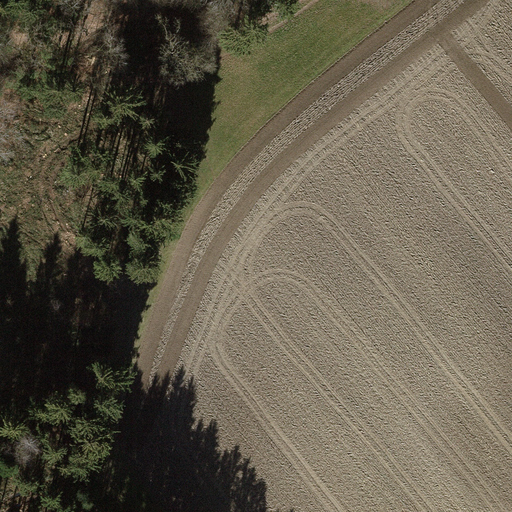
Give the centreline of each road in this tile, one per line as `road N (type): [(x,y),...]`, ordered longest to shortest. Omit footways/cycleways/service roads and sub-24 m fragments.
road 1 (motorway): [(412,0),(98,511)]
road 2 (motorway): [(244,511),(511,76)]
